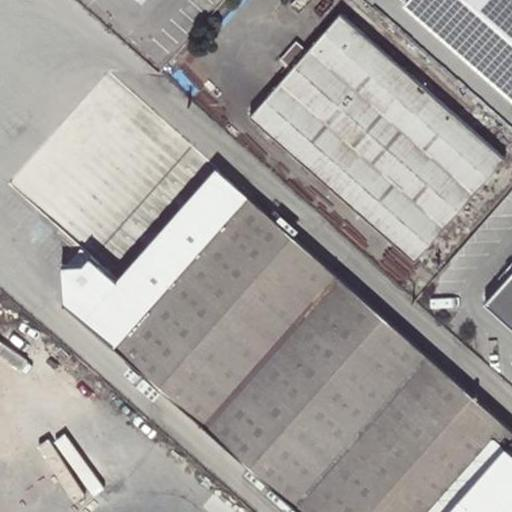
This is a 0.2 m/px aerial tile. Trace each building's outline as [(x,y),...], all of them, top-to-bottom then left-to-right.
[(511,0),(407,0),(403,5),(511,101),(511,0)] [(249,118),(412,261),(504,158),(339,14),(303,56),(289,72),(249,118)] [(279,64),(289,72),(303,56),(293,47),(279,64)] [(299,511),(511,511),(511,455),(505,449),(511,440),(511,432),(218,174),(118,288),(79,253),(64,270),(60,269),(64,305),(299,511)] [(511,269),(483,301),(511,327),(511,269)]
